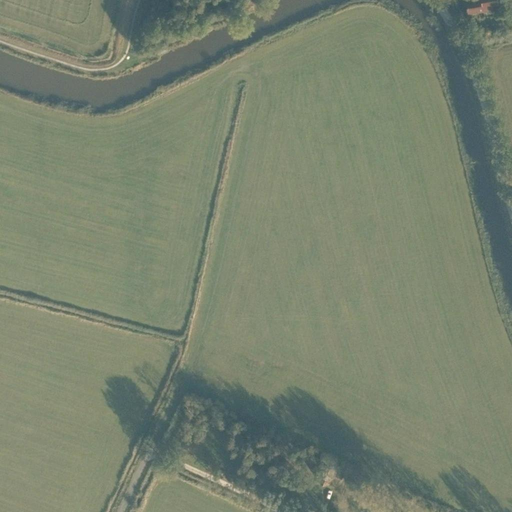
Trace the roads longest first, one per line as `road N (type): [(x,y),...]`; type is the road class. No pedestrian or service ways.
road 1 (tertiary): [(511,206),(478,79),(435,0)]
road 2 (track): [(150,451),(288,511)]
road 3 (track): [(122,511),(174,399)]
